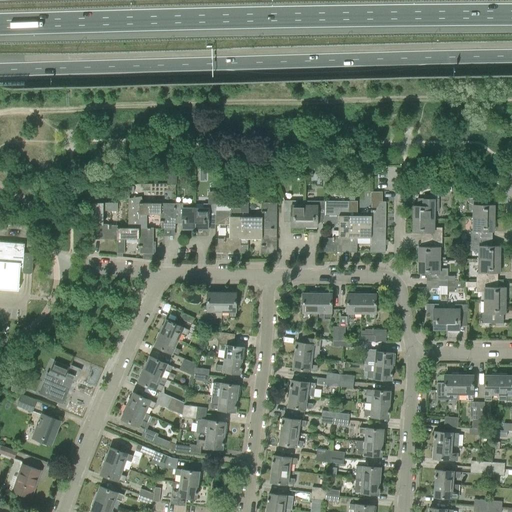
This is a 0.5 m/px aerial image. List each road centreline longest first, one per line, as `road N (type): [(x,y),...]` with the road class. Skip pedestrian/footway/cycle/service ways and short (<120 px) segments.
road 1 (track): [(511,97),(0,114)]
road 2 (trunk): [(0,70),(511,58)]
road 3 (motorway): [(0,24),(511,16)]
road 4 (residential): [(63,511),(163,274)]
road 5 (residential): [(244,511),(267,338),(266,275)]
road 6 (residential): [(402,511),(412,353)]
